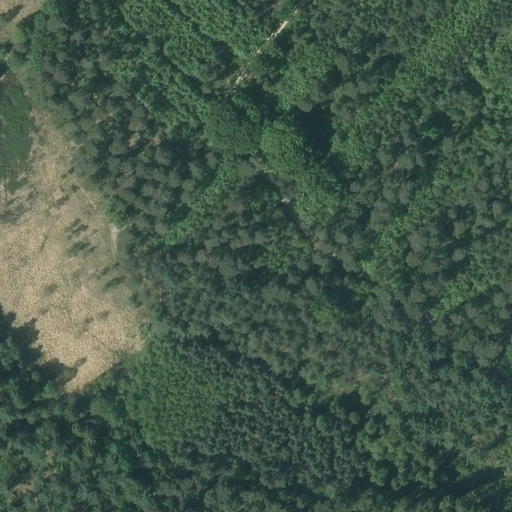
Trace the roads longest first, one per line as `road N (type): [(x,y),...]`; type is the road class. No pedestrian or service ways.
road 1 (track): [(511,383),(326,253),(229,133),(220,107)]
road 2 (track): [(220,107),(137,218)]
road 3 (track): [(220,107),(305,0)]
